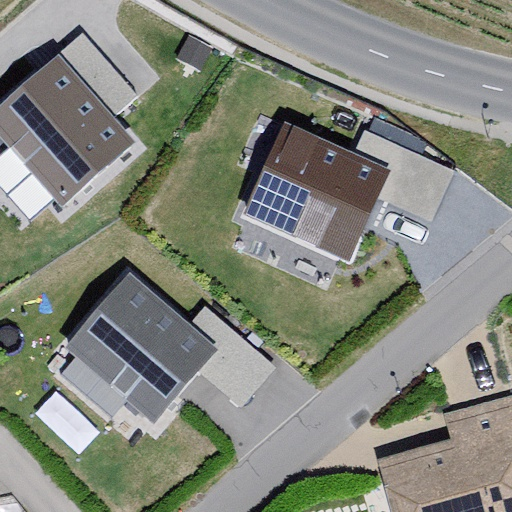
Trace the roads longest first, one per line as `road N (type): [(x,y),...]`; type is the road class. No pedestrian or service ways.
road 1 (residential): [(222,511),(511,265)]
road 2 (tertiary): [(511,95),(406,68),(256,0)]
